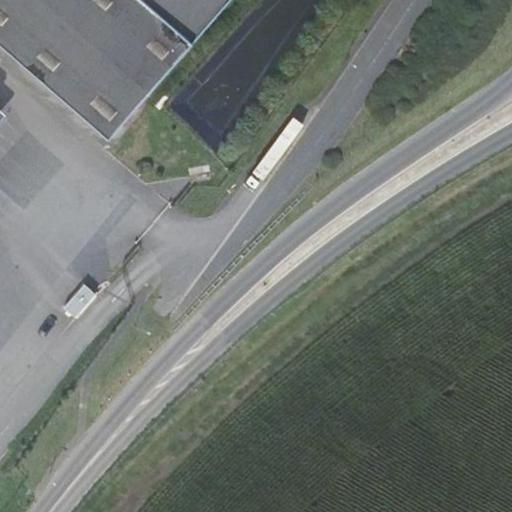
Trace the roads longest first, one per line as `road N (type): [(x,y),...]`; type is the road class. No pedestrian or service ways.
road 1 (tertiary): [(511,79),(216,307),(132,410)]
road 2 (track): [(124,511),(258,376),(511,197)]
road 3 (tertiary): [(132,410),(331,254),(511,137)]
road 4 (tertiary): [(52,511),(132,410)]
